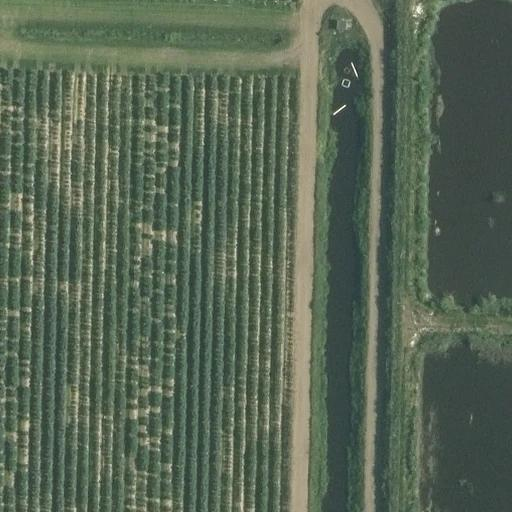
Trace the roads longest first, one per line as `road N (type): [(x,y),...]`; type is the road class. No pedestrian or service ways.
road 1 (track): [(372,511),(379,29),(356,0)]
road 2 (track): [(316,0),(302,511)]
road 3 (track): [(374,329),(511,331)]
